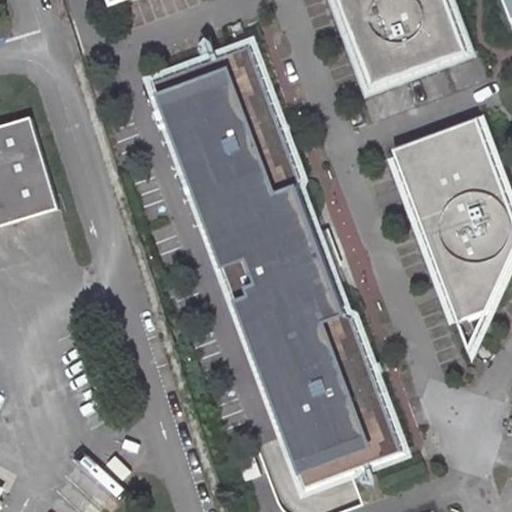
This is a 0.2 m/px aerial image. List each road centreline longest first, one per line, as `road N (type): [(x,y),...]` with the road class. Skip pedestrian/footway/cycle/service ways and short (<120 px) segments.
road 1 (unclassified): [(296,0),(456,447)]
road 2 (unknown): [(35,486),(56,325),(71,293),(108,256)]
road 3 (unclassified): [(264,0),(124,55)]
